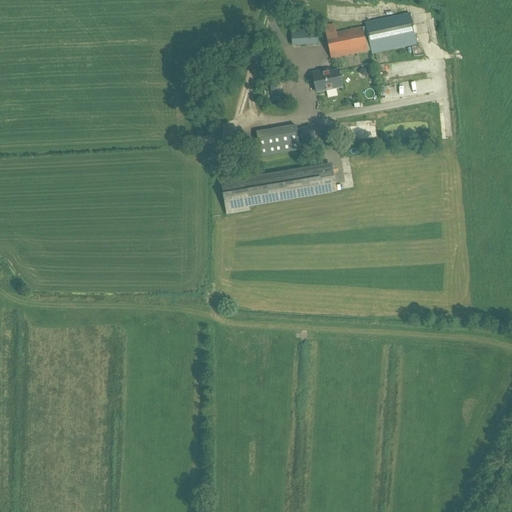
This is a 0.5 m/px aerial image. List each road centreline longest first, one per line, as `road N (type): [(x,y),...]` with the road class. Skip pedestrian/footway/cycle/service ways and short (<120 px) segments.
road 1 (track): [(211,316),(324,332),(482,339),(511,350)]
road 2 (track): [(211,316),(36,305),(0,291)]
road 3 (track): [(234,125),(220,142),(216,170),(211,316)]
road 4 (track): [(308,116),(234,125),(248,105),(268,16)]
